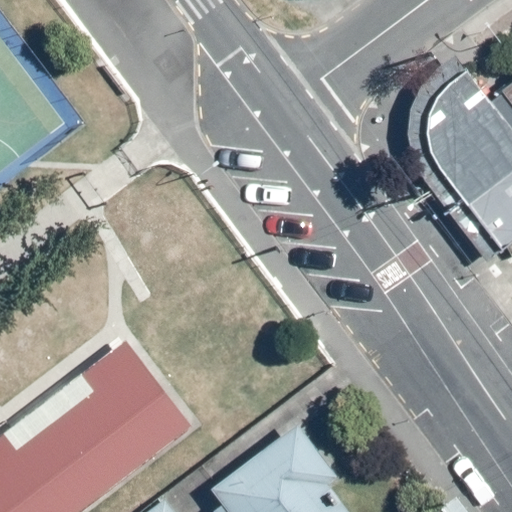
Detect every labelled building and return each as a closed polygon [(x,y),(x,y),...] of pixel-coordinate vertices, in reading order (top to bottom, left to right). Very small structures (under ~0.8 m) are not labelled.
[(492,258),(506,247),(511,241),(511,84),(493,99),(470,70),(464,73),(459,77),(455,81),(450,86),(447,91),(443,96),(440,102),(438,108),(436,114),(434,120),(433,126),(433,132),(433,139),(434,145),(435,151),(437,155),(439,159),(441,163),(458,185),(441,198),(454,215),(457,213),(492,258)] [(132,294),(0,383),(0,487),(9,501),(189,377),(132,294)] [(338,477),(294,421),(211,486),(231,511),(341,511),(323,489),(338,477)] [(480,511),(462,488),(429,511),(480,511)] [(174,511),(163,497),(144,511),(174,511)]
